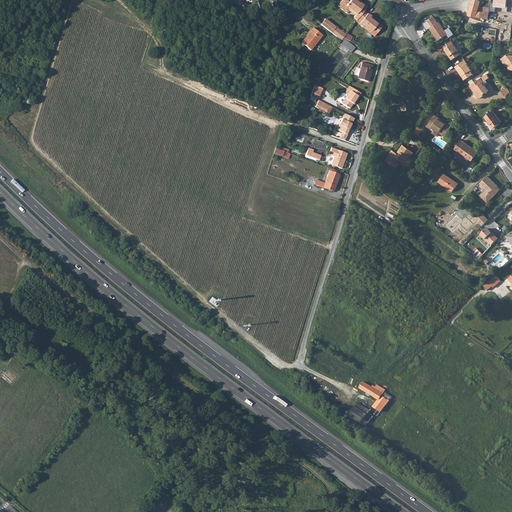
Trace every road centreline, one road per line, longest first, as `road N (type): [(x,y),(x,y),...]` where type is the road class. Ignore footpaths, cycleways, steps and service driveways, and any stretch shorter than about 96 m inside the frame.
road 1 (trunk): [(426,511),(111,274),(0,171)]
road 2 (trunk): [(0,192),(113,295),(401,511)]
road 3 (track): [(0,239),(316,474),(333,494),(333,511)]
road 4 (track): [(72,0),(33,145),(238,329)]
road 5 (unclassified): [(360,151),(300,365),(286,367),(238,329)]
road 6 (residential): [(490,148),(405,25)]
road 7 (unclassified): [(405,25),(391,44),(360,151)]
